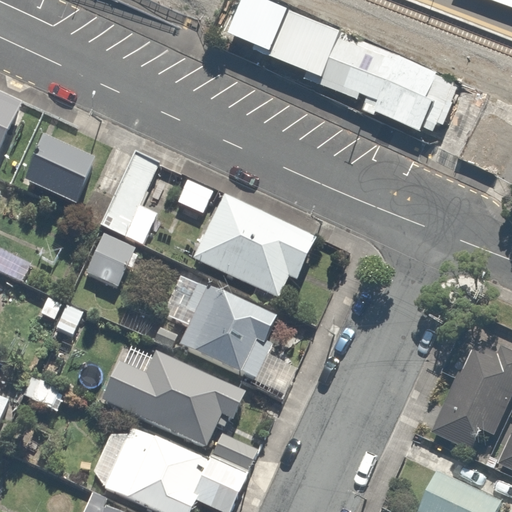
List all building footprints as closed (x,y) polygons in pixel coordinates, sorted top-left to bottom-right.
[(343,34),(269,0),(246,0),(232,36),(255,47),(248,61),(267,69),(273,59),(310,73),(327,80),(343,34)] [(511,0),(490,0),(511,8),(511,0)] [(440,75),(343,34),(327,80),(310,73),(306,82),(359,102),(363,96),(370,99),(364,113),(379,118),(380,115),(425,135),(427,130),(436,133),(440,124),(446,127),(459,86),(439,78),(440,75)] [(0,94),(0,167),(27,107),(0,94)] [(96,170),(43,145),(23,185),(76,211),(96,170)] [(160,213),(148,209),(163,171),(132,159),(83,279),(115,292),(121,276),(133,281),(160,213)] [(213,193),(185,181),(174,207),(202,219),(213,193)] [(317,244),(223,200),(192,266),(286,310),(317,244)] [(282,323),(190,281),(169,326),(187,334),(177,356),(245,387),(284,404),(299,371),(267,356),(282,323)] [(503,355),(477,342),(432,435),(472,454),(482,433),(496,439),(511,406),(511,348),(508,347),(503,355)] [(252,401),(156,355),(143,383),(117,370),(101,402),(203,453),(219,421),(238,430),(252,401)] [(0,427),(11,403),(0,398),(0,427)] [(95,489),(118,499),(146,511),(195,511),(197,509),(202,511),(237,511),(254,476),(213,457),(208,466),(132,431),(128,440),(111,432),(87,485),(95,489)] [(511,438),(500,466),(509,470),(502,486),(511,490),(511,438)] [(511,503),(442,472),(423,511),(508,511),(511,505),(511,503)] [(118,499),(95,489),(84,511),(115,511),(113,510),(118,499)]
